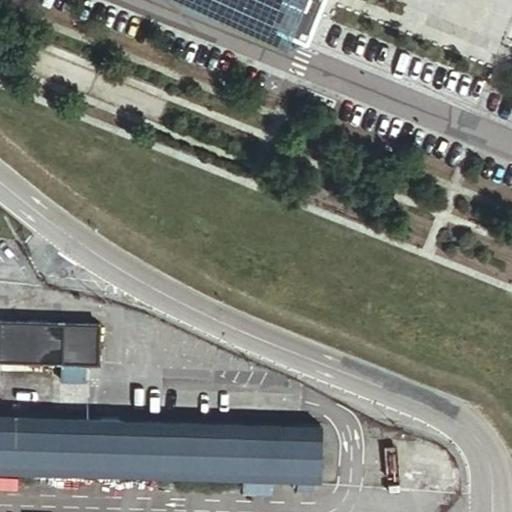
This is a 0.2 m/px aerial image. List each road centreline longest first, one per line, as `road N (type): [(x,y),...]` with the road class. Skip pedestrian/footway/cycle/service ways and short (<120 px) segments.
road 1 (unclassified): [(493,511),(492,464),(479,435),(417,398),(197,308),(74,235)]
road 2 (residential): [(137,0),(511,148)]
road 3 (unknown): [(377,511),(0,492)]
